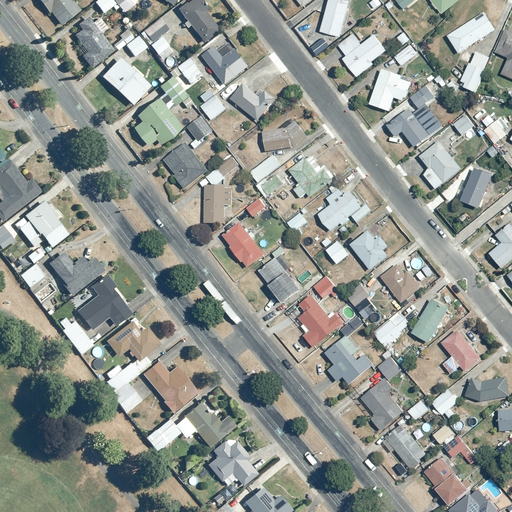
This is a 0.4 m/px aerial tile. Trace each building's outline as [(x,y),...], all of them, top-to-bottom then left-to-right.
[(75,0),(37,0),(49,14),(50,13),(60,26),(83,9),(75,0)] [(113,0),(98,0),(96,2),(104,13),(117,4),(113,0)] [(115,0),(125,12),(134,4),(130,0),(115,0)] [(210,10),(201,0),(192,0),(179,10),(204,43),(220,31),(206,13),(210,10)] [(350,0),(349,0),(329,0),(321,32),(341,37),(350,0)] [(415,0),(414,0),(396,0),(403,9),(415,0)] [(430,0),(441,14),(458,0),(430,0)] [(448,37),(459,54),(496,31),(485,14),(448,37)] [(115,51),(88,17),(78,25),(82,30),(75,36),(88,52),(81,57),(91,70),(115,51)] [(170,30),(160,18),(145,31),(154,42),(170,30)] [(133,36),(127,28),(118,35),(121,38),(112,45),(116,50),(133,36)] [(409,38),(403,29),(395,34),(402,44),(409,38)] [(511,32),(506,30),(495,54),(507,60),(500,76),(511,81),(511,32)] [(346,56),(342,59),(357,77),(374,64),(372,62),(387,50),(374,34),(361,45),(352,34),(338,45),(346,56)] [(139,35),(126,45),(135,57),(148,47),(139,35)] [(170,46),(163,36),(151,45),(159,55),(170,46)] [(409,45),(394,57),(401,66),(416,54),(409,45)] [(215,47),(203,56),(226,86),(250,67),(236,49),(224,58),(215,47)] [(470,64),(468,63),(460,81),(465,83),(463,87),(474,92),(489,57),(476,51),(470,64)] [(150,86),(119,57),(100,77),(132,106),(150,86)] [(204,75),(191,58),(171,72),(175,78),(182,73),(191,85),(204,75)] [(381,69),(368,106),(389,113),(395,99),(402,101),(404,98),(406,98),(412,83),(401,79),(402,76),(381,69)] [(141,124),(133,130),(146,146),(152,141),(158,149),(184,129),(171,112),(188,99),(170,77),(155,88),(162,97),(137,117),(141,124)] [(260,97),(243,84),(231,100),(258,121),(274,100),(264,92),(260,97)] [(403,132),(415,148),(444,127),(427,105),(436,98),(427,86),(411,98),(420,110),(413,115),(409,110),(387,126),(396,137),(403,132)] [(225,108),(215,95),(200,106),(211,119),(225,108)] [(491,113),(484,104),(473,113),(481,122),(491,113)] [(465,115),(453,124),(462,134),(474,125),(465,115)] [(201,116),(187,127),(198,142),(213,130),(201,116)] [(286,129),(264,132),(267,151),(295,146),(307,136),(295,121),(286,129)] [(496,121),(484,130),(494,144),(506,135),(496,121)] [(209,170),(186,142),(164,159),(177,175),(174,177),(185,190),(209,170)] [(462,170),(440,142),(419,157),(420,157),(428,169),(424,176),(436,190),(462,170)] [(493,145),(486,151),(492,159),(499,153),(493,145)] [(280,166),(272,154),(249,171),(258,183),(280,166)] [(205,176),(211,184),(217,184),(224,178),(223,177),(239,165),(232,156),(205,176)] [(306,158),(290,170),(301,184),(294,190),(300,198),(306,193),(310,198),(333,180),(324,169),(318,174),(306,158)] [(0,220),(1,222),(41,192),(31,179),(26,182),(9,161),(0,168),(0,220)] [(493,176),(474,169),(461,202),(479,209),(493,176)] [(283,184),(275,175),(261,186),(268,195),(283,184)] [(211,184),(205,184),(204,223),(224,224),(224,205),(232,205),(232,188),(226,188),(226,184),(217,184),(211,184)] [(343,195),(339,189),(326,199),(331,206),(319,215),(331,231),(363,208),(350,190),(343,195)] [(259,198),(246,208),(253,217),(266,207),(259,198)] [(50,249),(68,235),(42,202),(24,216),(28,221),(18,229),(33,247),(42,240),(50,249)] [(307,222),(299,213),(287,222),(294,232),(307,222)] [(264,254),(240,223),(223,235),(247,268),(264,254)] [(13,240),(1,224),(0,225),(0,248),(0,249),(13,240)] [(502,243),(489,254),(502,269),(511,261),(511,226),(510,224),(496,236),(502,243)] [(368,230),(349,244),(369,271),(388,256),(384,250),(388,247),(380,237),(376,240),(368,230)] [(333,240),(329,234),(321,241),(325,246),(333,240)] [(349,254),(337,241),(325,250),(337,264),(349,254)] [(104,271),(93,257),(86,263),(81,256),(72,263),(63,251),(47,263),(63,283),(62,284),(71,296),(104,271)] [(258,271),(283,304),(301,290),(276,258),(258,271)] [(46,277),(34,262),(19,274),(30,290),(46,277)] [(397,264),(381,277),(401,302),(421,286),(409,271),(405,274),(397,264)] [(96,295),(76,311),(91,330),(107,317),(115,327),(132,314),(112,289),(116,286),(106,273),(89,286),(96,295)] [(326,275),(313,287),(323,298),(330,292),(333,296),(339,291),(326,275)] [(370,297),(360,285),(346,296),(365,319),(376,310),(367,299),(370,297)] [(304,336),(314,347),(343,323),(335,314),(330,318),(311,295),(299,305),(305,312),(298,317),(310,331),(304,336)] [(449,308),(432,298),(411,333),(429,343),(449,308)] [(401,332),(409,325),(398,312),(373,334),(385,347),(402,333),(401,332)] [(347,335),(348,336),(363,324),(357,316),(340,330),(345,336),(347,335)] [(75,319),(60,330),(77,354),(92,343),(75,319)] [(139,332),(130,321),(104,341),(117,357),(127,349),(137,362),(159,345),(145,327),(139,332)] [(482,360),(457,330),(442,343),(453,356),(443,365),(451,374),(460,366),(466,373),(482,360)] [(348,336),(347,335),(345,336),(324,353),(335,366),(329,371),(338,382),(343,378),(349,385),(373,365),(364,354),(357,359),(354,355),(360,350),(348,336)] [(390,357),(377,367),(389,381),(401,370),(390,357)] [(158,361),(141,374),(173,413),(197,393),(176,367),(168,373),(158,361)] [(482,381),(472,378),(465,396),(480,402),(510,396),(506,377),(482,381)] [(393,388),(385,378),(361,398),(376,415),(371,419),(381,431),(405,412),(388,392),(393,388)] [(126,382),(113,393),(111,394),(125,412),(140,400),(126,382)] [(447,390),(431,403),(442,416),(444,414),(450,420),(455,415),(450,409),(458,402),(447,390)] [(200,400),(181,416),(208,448),(235,425),(227,415),(219,422),(200,400)] [(420,400),(407,411),(415,420),(428,410),(420,400)] [(511,410),(501,410),(502,432),(511,431),(511,410)] [(427,454),(402,425),(386,438),(412,469),(421,462),(420,460),(427,454)] [(445,425),(432,435),(440,445),(444,441),(446,444),(454,438),(452,435),(453,434),(445,425)] [(458,436),(444,447),(453,458),(461,452),(471,464),(478,459),(458,436)] [(511,444),(508,439),(496,449),(501,456),(511,447),(511,444)] [(217,457),(207,465),(221,481),(231,473),(242,487),(257,474),(247,461),(250,458),(236,441),(228,447),(223,442),(212,451),(217,457)] [(444,457),(426,472),(437,486),(434,488),(450,509),(473,491),(471,488),(474,485),(469,479),(465,483),(444,457)] [(273,499),(262,486),(243,502),(251,511),(288,511),(291,510),(278,494),(273,499)] [(472,494),(451,511),(500,511),(490,500),(482,507),(472,494)] [(232,511),(229,508),(224,502),(212,511),(232,511)]
